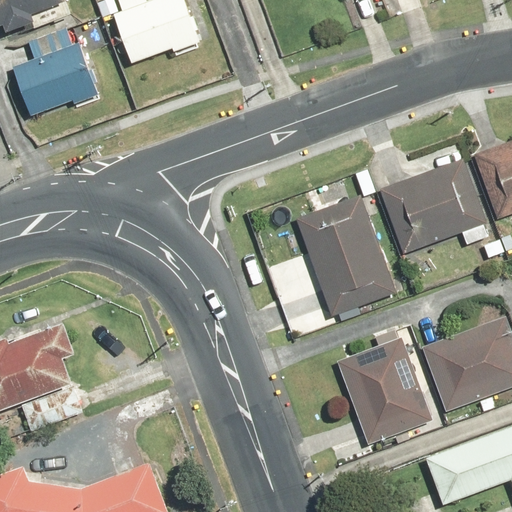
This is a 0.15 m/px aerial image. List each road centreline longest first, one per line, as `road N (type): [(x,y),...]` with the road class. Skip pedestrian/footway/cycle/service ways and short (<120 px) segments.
road 1 (residential): [(132,227),(157,193),(201,157),(511,54)]
road 2 (secondary): [(132,227),(204,302),(281,511)]
road 3 (unknown): [(273,489),(511,405)]
road 4 (secondary): [(0,234),(69,220),(132,227)]
